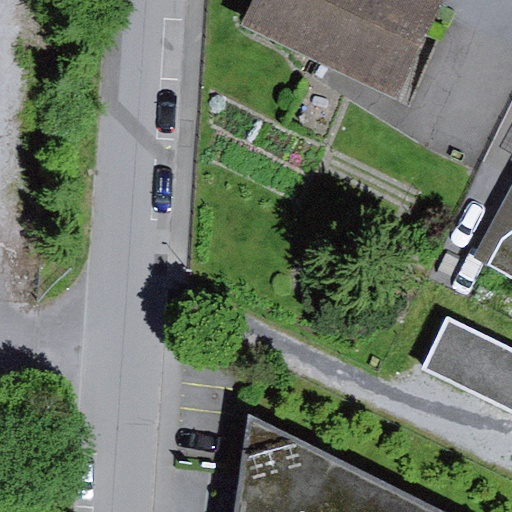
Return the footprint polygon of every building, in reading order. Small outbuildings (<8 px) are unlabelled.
[(444,4),(436,0),(255,0),(243,27),(397,101),(444,4)] [(511,238),(511,160),(511,162),(511,191),(472,262),(490,269),(503,246),(511,238)] [(511,238),(503,246),(490,269),(511,281),(511,238)] [(511,350),(449,320),(425,370),(511,412),(511,350)] [(433,511),(248,419),(234,511),(433,511)]
